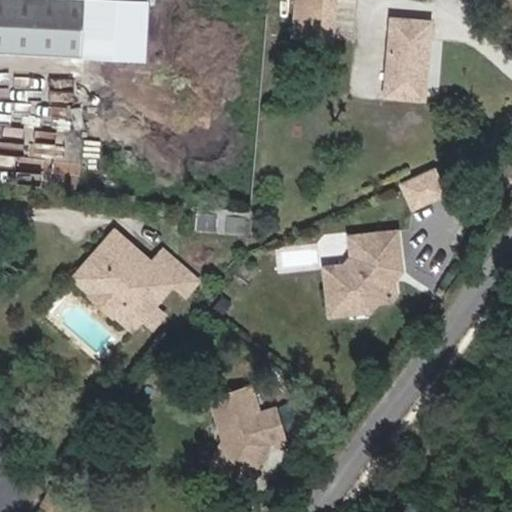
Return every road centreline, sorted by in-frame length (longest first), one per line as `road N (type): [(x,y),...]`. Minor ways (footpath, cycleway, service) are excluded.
road 1 (residential): [(325,511),(511,254)]
road 2 (unknown): [(0,209),(155,223)]
